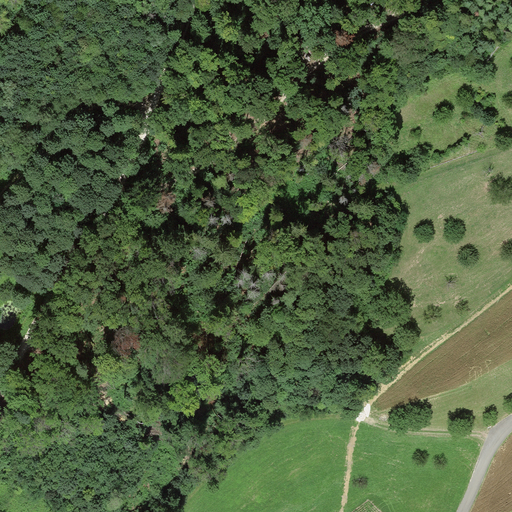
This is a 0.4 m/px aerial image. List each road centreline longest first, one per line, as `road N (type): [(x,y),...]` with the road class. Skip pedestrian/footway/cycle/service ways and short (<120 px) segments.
road 1 (track): [(0,384),(132,164),(192,0)]
road 2 (track): [(103,216),(193,174),(342,42),(425,0)]
road 3 (track): [(175,511),(242,440),(295,419),(354,417),(403,431),(495,436)]
road 4 (track): [(0,196),(87,102),(119,99),(146,117)]
road 5 (track): [(511,142),(376,192)]
